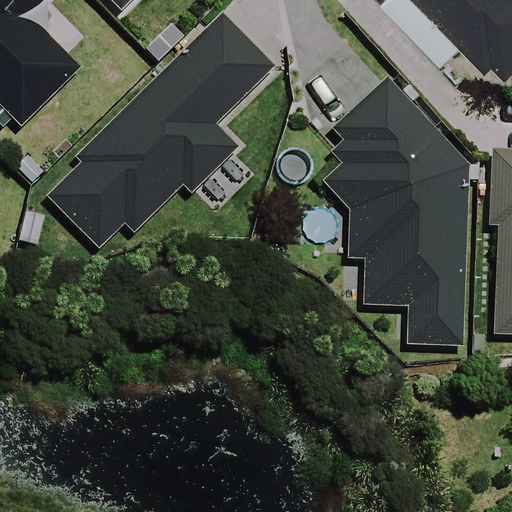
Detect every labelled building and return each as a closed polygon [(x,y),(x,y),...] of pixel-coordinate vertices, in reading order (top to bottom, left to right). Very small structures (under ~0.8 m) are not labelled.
[(0,0),(0,112),(19,132),(76,75),(20,19),(37,3),(34,0),(0,0)] [(97,0),(116,19),(135,0),(97,0)] [(511,0),(417,0),(489,73),(497,66),(510,80),(511,78),(511,0)] [(269,72),(219,21),(74,165),(81,172),(46,207),(103,265),(178,190),(185,197),(231,151),(224,144),(211,131),(269,72)] [(461,169),(380,85),(328,132),(338,144),(326,155),(336,170),(318,187),(345,213),(345,265),(359,265),(359,312),(402,312),(402,353),(452,356),(461,169)] [(495,230),(490,339),(511,340),(511,157),(488,157),(485,230),(495,230)]
